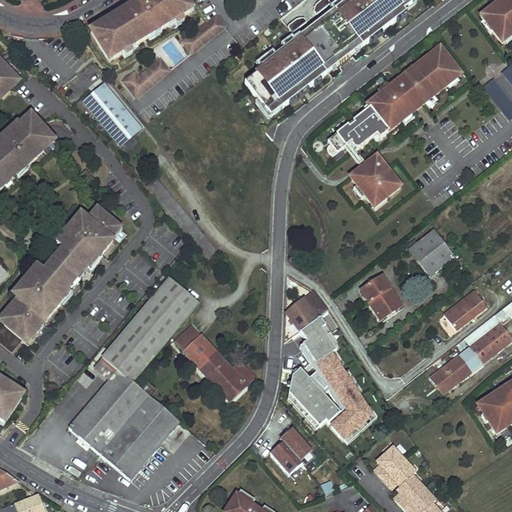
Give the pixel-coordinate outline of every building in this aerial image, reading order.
[(141,0),(137,3),(163,30),(190,14),(183,1),(183,0),(150,0),(145,3),(142,0),(141,0)] [(350,0),(241,84),(268,120),(419,6),(414,0),(350,0)] [(293,34),(303,25),(301,22),(311,14),(314,18),(329,6),(324,0),(308,0),(283,22),(293,34)] [(511,0),(505,0),(481,19),(483,21),(487,26),(485,28),(490,36),(493,34),(502,45),(505,43),(511,38),(510,35),(511,33),(511,0)] [(116,18),(91,33),(101,49),(106,47),(114,60),(154,35),(153,33),(159,29),(161,32),(163,30),(137,3),(136,4),(138,7),(130,12),(129,10),(123,14),(124,17),(118,21),(116,18)] [(217,17),(183,43),(192,54),(225,28),(217,17)] [(442,53),(434,58),(436,62),(444,56),(442,53)] [(330,147),(325,151),(332,160),(345,149),(350,146),(350,145),(356,153),(373,140),(377,137),(380,141),(402,124),(411,116),(413,115),(408,109),(419,101),(424,107),(425,105),(434,98),(447,88),(448,87),(446,85),(450,82),(452,85),(457,80),(460,78),(444,56),(436,62),(434,58),(433,57),(414,71),(411,74),(412,75),(407,79),(404,81),(410,88),(406,91),(405,90),(404,89),(402,89),(401,89),(400,90),(399,92),(399,93),(400,94),(400,95),(398,97),(392,89),(390,90),(381,97),(368,107),(370,110),(366,113),(353,123),(355,126),(350,130),(348,128),(336,137),(339,140),(330,147)] [(0,99),(16,85),(11,80),(14,77),(0,61),(0,99)] [(124,82),(136,98),(170,72),(161,61),(138,78),(135,73),(124,82)] [(511,66),(502,75),(511,88),(511,66)] [(411,74),(414,71),(412,68),(403,75),(407,79),(412,75),(411,74)] [(460,83),(457,80),(452,85),(450,82),(446,85),(448,87),(447,88),(449,91),(460,83)] [(511,106),(493,82),(482,91),(507,124),(511,120),(511,106)] [(381,97),(390,90),(387,86),(378,93),(381,97)] [(134,116),(106,89),(89,106),(117,134),(134,116)] [(434,98),(425,105),(428,110),(438,102),(434,98)] [(134,116),(117,134),(124,142),(142,124),(134,116)] [(415,120),(411,116),(402,124),(405,128),(415,120)] [(33,118),(22,127),(21,126),(16,130),(14,128),(9,133),(9,134),(1,141),(1,140),(0,140),(0,184),(8,178),(9,179),(14,174),(13,173),(16,170),(20,174),(44,152),(42,150),(46,147),(45,145),(52,139),(33,118)] [(276,123),(264,133),(272,142),(277,125),(276,123)] [(327,144),(330,147),(339,140),(336,137),(327,144)] [(55,142),(52,139),(45,145),(46,147),(48,148),(55,142)] [(350,146),(345,149),(361,171),(363,169),(366,173),(375,166),(376,166),(378,165),(379,165),(380,167),(381,168),(381,169),(381,171),(380,171),(379,172),(381,174),(387,170),(378,158),(366,167),(350,146)] [(361,171),(351,179),(357,187),(360,191),(361,189),(366,196),(365,197),(366,198),(373,207),(384,198),(386,200),(401,188),(387,170),(381,174),(379,172),(380,171),(381,171),(381,169),(381,168),(380,167),(379,165),(378,165),(376,166),(375,166),(366,173),(363,169),(361,171)] [(93,180),(86,171),(77,178),(85,188),(93,180)] [(146,189),(209,265),(219,257),(156,180),(146,189)] [(360,191),(357,187),(354,189),(363,201),(366,198),(365,197),(366,196),(361,189),(360,191)] [(376,211),(387,202),(386,200),(384,198),(373,207),(376,211)] [(34,272),(18,291),(23,296),(18,301),(5,317),(10,321),(5,327),(0,332),(0,343),(12,354),(22,342),(27,336),(33,340),(67,299),(63,295),(66,292),(67,293),(72,288),(70,287),(81,274),(83,275),(87,270),(86,269),(89,265),(92,268),(113,243),(111,242),(115,237),(114,236),(120,229),(97,210),(88,221),(86,220),(82,224),(77,220),(60,240),(65,244),(61,249),(63,251),(45,272),(43,271),(39,276),(34,272)] [(86,220),(81,216),(77,220),(82,224),(86,220)] [(123,232),(120,229),(114,236),(115,237),(117,239),(123,232)] [(434,233),(410,251),(430,277),(454,258),(434,233)] [(65,244),(60,240),(57,245),(61,249),(65,244)] [(43,271),(38,266),(34,272),(39,276),(43,271)] [(151,301),(181,325),(199,302),(170,279),(151,301)] [(382,279),(360,293),(380,322),(401,308),(382,279)] [(23,296),(18,291),(13,296),(18,301),(23,296)] [(488,308),(475,292),(444,315),(457,332),(488,308)] [(314,293),(286,315),(300,334),(327,314),(314,293)] [(181,325),(151,301),(103,360),(118,372),(134,384),(181,325)] [(10,321),(5,317),(0,322),(0,323),(5,327),(10,321)] [(511,341),(500,325),(430,379),(443,395),(511,341)] [(184,354),(201,338),(191,328),(175,343),(184,354)] [(27,336),(22,342),(27,346),(33,340),(27,336)] [(201,338),(184,354),(230,404),(253,382),(246,375),(241,379),(201,338)] [(338,418),(319,397),(325,391),(306,371),(280,395),(318,436),(338,418)] [(132,481),(180,422),(134,384),(118,372),(70,430),(132,481)] [(23,399),(10,390),(12,387),(0,379),(0,418),(7,423),(23,399)] [(500,392),(510,385),(508,382),(498,389),(500,392)] [(500,392),(478,406),(484,414),(481,416),(486,423),(488,422),(496,435),(505,429),(503,426),(507,423),(509,426),(511,424),(511,384),(510,385),(500,392)] [(169,402),(167,404),(170,408),(172,406),(175,409),(181,403),(174,395),(167,400),(169,402)] [(294,431),(282,442),(285,445),(302,464),(314,453),(294,431)] [(302,464),(285,445),(272,457),(292,478),(304,467),(302,464)] [(393,450),(378,464),(381,467),(377,470),(381,473),(378,476),(388,488),(391,485),(394,489),(397,486),(400,489),(413,478),(416,475),(393,450)] [(0,470),(0,489),(18,482),(0,470)] [(413,478),(400,489),(397,492),(400,495),(397,498),(400,501),(397,504),(404,511),(427,511),(434,507),(437,504),(413,478)] [(330,481),(320,486),(324,495),(334,491),(330,481)] [(244,511),(245,510),(247,511),(254,502),(240,493),(237,498),(236,497),(226,511),(244,511)] [(45,511),(38,495),(0,509),(0,511),(45,511)] [(262,511),(264,509),(254,502),(247,511),(245,510),(244,511),(262,511)]
